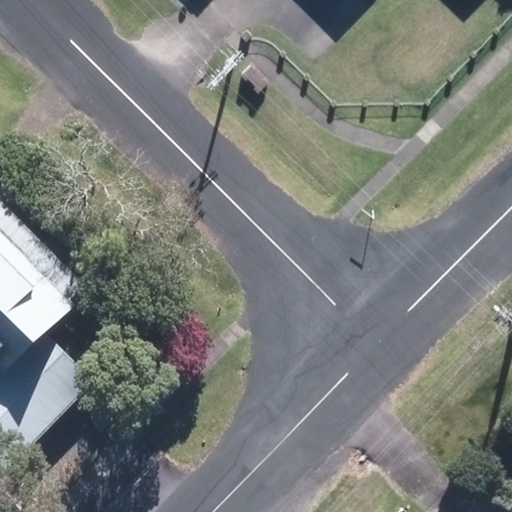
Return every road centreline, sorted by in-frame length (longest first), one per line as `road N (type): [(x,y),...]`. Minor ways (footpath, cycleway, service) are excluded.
road 1 (residential): [(33,0),(376,350)]
road 2 (residential): [(376,350),(215,511)]
road 3 (residential): [(511,218),(376,350)]
